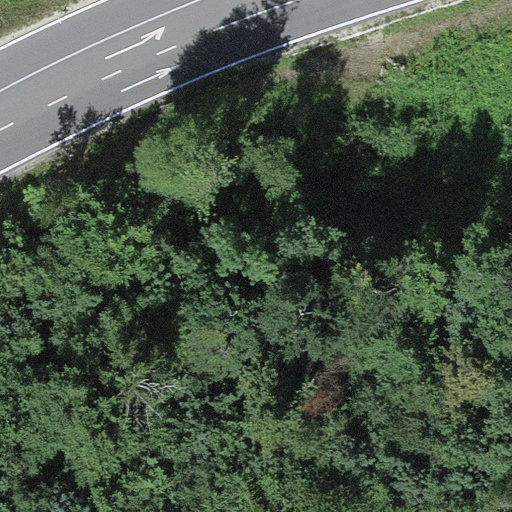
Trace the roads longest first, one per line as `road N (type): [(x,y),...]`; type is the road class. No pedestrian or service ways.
road 1 (track): [(189,511),(227,435),(382,226)]
road 2 (secondary): [(0,114),(236,0)]
